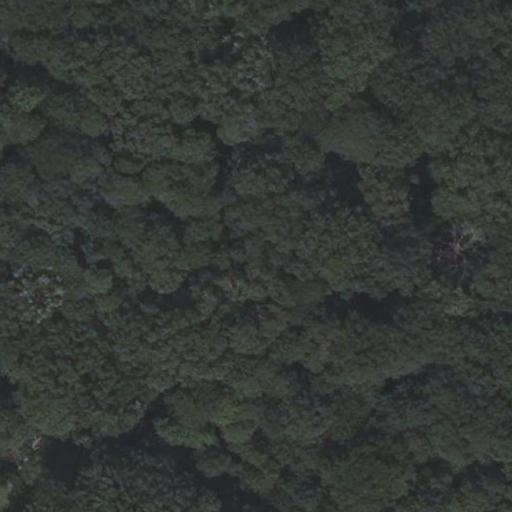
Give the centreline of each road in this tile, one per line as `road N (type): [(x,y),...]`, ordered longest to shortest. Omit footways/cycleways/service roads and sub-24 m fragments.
road 1 (track): [(511,440),(258,477),(185,511)]
road 2 (track): [(0,124),(42,0)]
